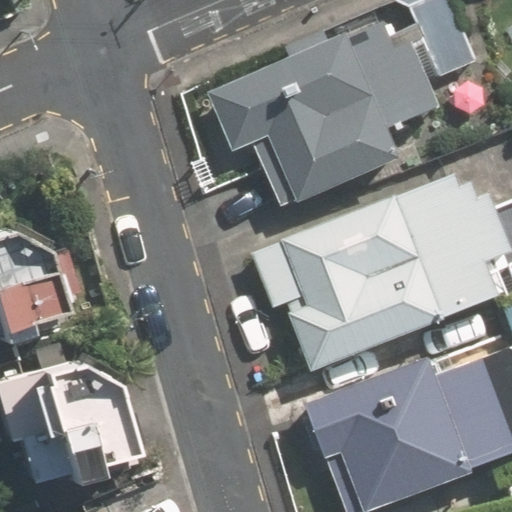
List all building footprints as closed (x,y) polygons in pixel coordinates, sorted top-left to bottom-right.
[(384,24),(212,96),(234,148),(251,142),(278,206),(396,156),(383,127),(439,104),(411,37),(392,45),(384,24)] [(464,174),(252,251),(274,310),(287,305),(310,370),(510,298),(501,273),(511,268),(511,200),(504,203),(498,189),(473,199),(464,174)] [(0,225),(0,324),(59,311),(44,250),(5,225),(0,225)] [(374,511),(511,461),(511,367),(507,353),(446,376),(439,359),(306,408),(344,511),(374,511)] [(73,361),(0,379),(0,408),(20,487),(131,459),(112,383),(73,361)] [(169,511),(155,480),(83,511),(169,511)]
